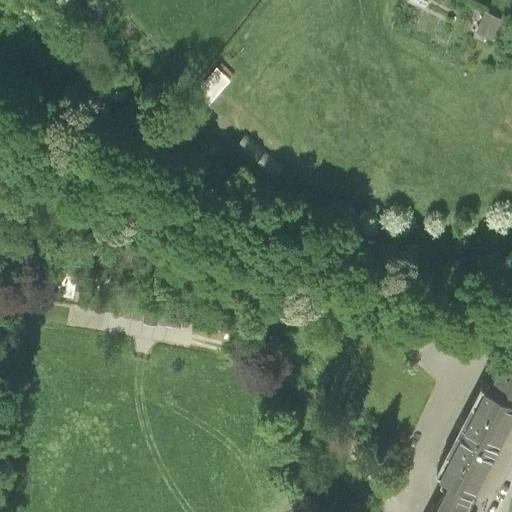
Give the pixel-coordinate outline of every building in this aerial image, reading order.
[(491,31),(500,13),(485,5),(476,23),(491,31)] [(229,70),(215,57),(194,80),(207,92),(229,70)] [(71,295),(76,271),(29,261),(24,286),(71,295)] [(203,293),(112,275),(107,301),(121,304),(120,311),(179,323),(180,315),(198,318),(203,293)] [(511,338),(489,382),(511,394),(511,338)] [(438,463),(451,470),(475,483),(511,413),(511,394),(489,382),(483,379),(438,463)] [(451,511),(459,511),(475,483),(451,470),(434,502),(451,511)] [(451,511),(434,502),(428,511),(451,511)]
